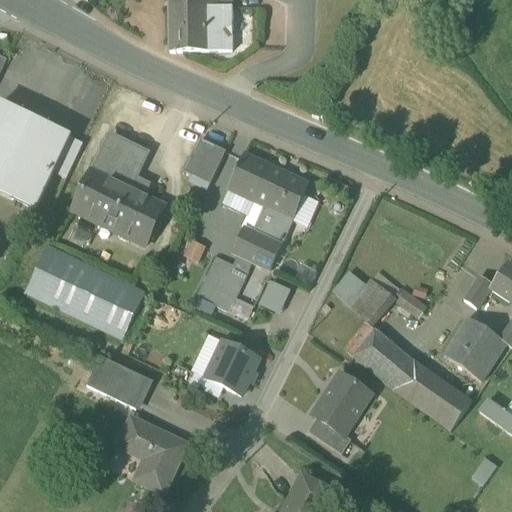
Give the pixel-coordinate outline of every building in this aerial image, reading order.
[(231,0),(169,0),(173,54),(230,51),(234,51),(231,0)] [(81,147),(68,141),(70,139),(1,105),(0,106),(0,194),(35,211),(53,174),(65,180),(81,147)] [(93,174),(130,192),(136,178),(147,156),(110,138),(93,174)] [(184,174),(209,186),(225,153),(200,141),(184,174)] [(227,190),(253,203),(269,168),(267,171),(259,168),(260,164),(244,156),(227,190)] [(253,203),(264,208),(293,221),(308,186),(269,168),(253,203)] [(72,213),(144,248),(163,208),(145,199),(130,192),(93,174),(91,173),(72,213)] [(145,199),(152,186),(136,178),(130,192),(145,199)] [(253,203),(227,190),(220,206),(247,218),(242,229),(252,234),(264,208),(253,203)] [(281,248),(293,221),(264,208),(252,234),(281,248)] [(231,254),(270,272),(281,248),(252,234),(242,229),(231,254)] [(188,241),(182,257),(199,263),(205,247),(188,241)] [(25,295),(122,342),(145,294),(47,248),(25,295)] [(233,267),(218,260),(198,299),(214,306),(233,267)] [(511,267),(509,265),(494,286),(491,290),(511,304),(511,267)] [(249,275),(233,267),(214,306),(231,313),(234,306),(249,275)] [(252,274),(239,301),(254,309),(267,281),(252,274)] [(334,295),(351,309),(368,290),(350,276),(334,295)] [(476,310),(491,290),(494,286),(482,277),(464,302),(476,310)] [(281,313),(288,287),(266,282),(259,308),(281,313)] [(393,302),(419,320),(427,309),(401,291),(393,302)] [(234,306),(231,313),(248,322),(252,314),(234,306)] [(443,358),(480,383),(498,357),(506,345),(499,341),(469,320),(443,358)] [(501,360),(511,344),(511,322),(499,341),(506,345),(498,357),(501,360)] [(395,393),(452,432),(471,404),(427,373),(366,324),(347,353),(351,362),(395,393)] [(225,390),(241,398),(258,361),(252,358),(255,353),(238,345),(236,350),(223,344),(205,380),(225,390)] [(87,389),(136,412),(150,383),(101,359),(87,389)] [(220,402),(225,390),(205,380),(193,375),(188,386),(220,402)] [(317,422),(344,440),(345,439),(372,398),(341,378),(326,401),(325,400),(312,418),(317,422)] [(511,419),(505,415),(488,402),(479,414),(511,437),(511,419)] [(139,486),(163,497),(187,448),(131,421),(117,450),(149,465),(139,486)] [(308,435),(342,458),(351,443),(345,439),(344,440),(317,422),(308,435)] [(497,468),(485,459),(470,480),(482,488),(497,468)] [(302,478),(290,501),(310,511),(322,511),(332,494),(302,478)] [(310,511),(290,501),(283,511),(310,511)]
